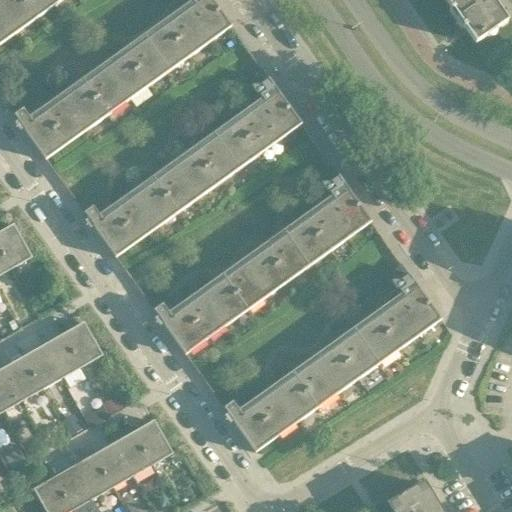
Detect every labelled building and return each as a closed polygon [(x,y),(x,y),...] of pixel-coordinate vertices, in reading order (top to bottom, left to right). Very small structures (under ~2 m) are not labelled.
[(0,0),(0,45),(63,0),(0,0)] [(22,111),(13,117),(45,161),(231,28),(210,0),(189,0),(195,7),(32,124),(22,111)] [(507,23),(492,2),(494,0),(444,0),(450,9),(467,34),(475,44),(507,23)] [(92,208),(83,215),(115,259),(301,126),(260,70),(259,70),(258,72),(256,73),(255,74),(254,76),(254,77),(253,79),(253,81),(252,82),(252,84),(252,86),(253,87),(253,89),(254,91),(255,92),(256,94),(257,95),(259,97),(264,105),(102,222),(92,208)] [(162,306),(153,312),(185,356),(224,328),(224,329),(371,223),(330,167),(329,168),(327,169),(326,170),(325,172),(324,173),(323,175),(323,176),(322,178),(322,180),(322,181),(322,183),(323,185),(323,187),(324,188),(324,190),(325,191),(326,192),(328,194),(329,195),(334,202),(171,319),(162,306)] [(12,227),(0,233),(0,253),(10,271),(31,259),(12,227)] [(0,253),(0,276),(10,271),(0,253)] [(232,403),(223,410),(255,454),(294,426),(440,321),(400,265),(399,266),(397,267),(396,268),(395,269),(394,271),(394,272),(393,274),(393,276),(392,277),(392,279),(392,281),(393,283),(393,284),(394,286),(395,287),(395,289),(396,290),(398,291),(399,293),(404,300),(241,417),(232,403)] [(83,325),(62,336),(80,369),(101,357),(83,325)] [(5,326),(0,328),(0,340),(10,335),(5,326)] [(62,336),(43,347),(61,380),(80,369),(62,336)] [(43,347),(23,359),(41,392),(61,380),(43,347)] [(23,359),(2,370),(21,403),(41,392),(23,359)] [(2,370),(0,371),(0,411),(2,414),(21,403),(2,370)] [(102,408),(83,419),(90,430),(108,419),(102,408)] [(65,427),(70,436),(81,430),(76,420),(65,427)] [(153,423),(132,435),(151,467),(172,455),(153,423)] [(132,435),(112,446),(131,479),(151,467),(132,435)] [(112,446),(93,457),(111,490),(131,479),(112,446)] [(8,459),(12,467),(22,461),(18,453),(8,459)] [(93,457),(73,469),(91,501),(111,490),(93,457)] [(73,469),(53,480),(70,511),(72,511),(91,501),(73,469)] [(70,511),(53,480),(33,491),(44,511),(70,511)] [(436,511),(430,501),(420,485),(388,504),(392,511),(436,511)]
